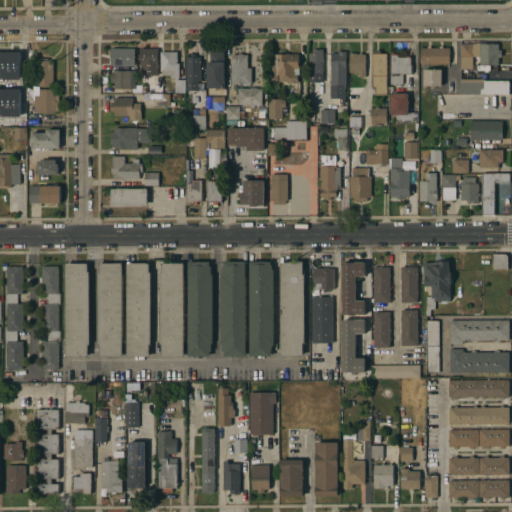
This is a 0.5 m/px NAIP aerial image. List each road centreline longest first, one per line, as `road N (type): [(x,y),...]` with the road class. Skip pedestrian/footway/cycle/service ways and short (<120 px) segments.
road 1 (tertiary): [(511,235),(0,239)]
road 2 (residential): [(511,23),(0,24)]
road 3 (residential): [(87,0),(86,239)]
